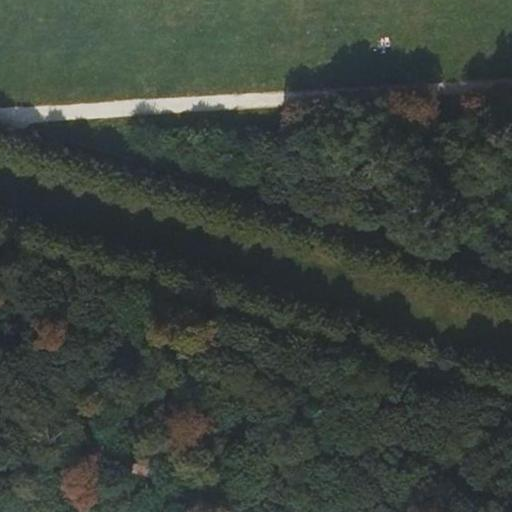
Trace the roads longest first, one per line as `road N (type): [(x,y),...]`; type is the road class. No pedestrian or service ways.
road 1 (track): [(0,133),(511,288)]
road 2 (track): [(511,398),(0,243)]
road 3 (track): [(511,82),(0,115)]
road 4 (track): [(367,511),(0,408)]
